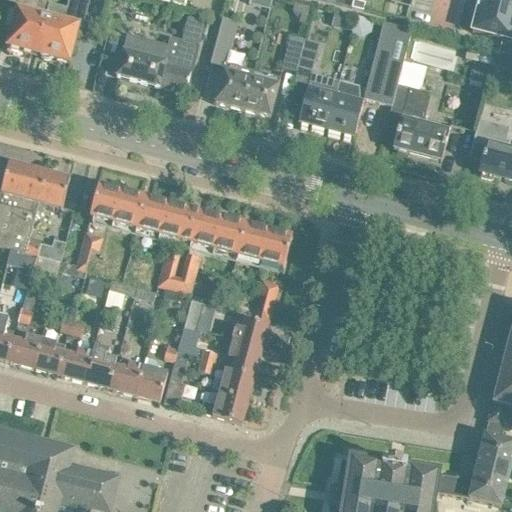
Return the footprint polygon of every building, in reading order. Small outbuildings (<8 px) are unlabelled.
[(20,53),(21,53),(38,57),(50,8),(52,8),(52,7),(53,3),(43,0),(37,0),(36,5),(22,1),(21,0),(8,0),(8,4),(18,7),(7,49),(9,49),(10,51),(12,53),(13,53),(15,54),(16,54),(18,54),(20,53)] [(51,61),(52,61),(69,65),(79,29),(82,30),(90,0),(70,0),(68,11),(52,7),(52,8),(50,8),(38,57),(40,58),(41,59),(42,60),(43,61),(45,62),(47,62),(49,62),(51,61)] [(511,0),(479,0),(478,4),(511,13),(511,0)] [(363,14),(365,6),(353,3),(351,11),(363,14)] [(477,12),(471,34),(502,42),(499,56),(511,59),(511,13),(478,4),(476,12),(477,12)] [(226,71),(230,53),(238,24),(223,20),(211,67),(225,70),(226,71)] [(392,110),(397,87),(403,65),(411,33),(384,26),(369,83),(364,102),(392,110)] [(185,97),(198,47),(169,39),(167,47),(127,37),(116,79),(185,97)] [(297,75),(303,53),(306,43),(291,39),(282,71),(297,75)] [(253,74),(239,70),(240,66),(240,63),(240,60),(238,58),(236,55),(233,54),(230,53),(226,71),(225,70),(216,105),(243,112),(253,74)] [(310,88),(313,79),(319,57),(303,53),(297,75),(295,84),(309,87),(310,88)] [(427,71),(403,65),(397,87),(392,110),(386,130),(398,132),(393,152),(441,164),(449,133),(424,127),(431,96),(422,93),(427,71)] [(270,120),(275,100),(280,81),(253,74),(243,112),(270,120)] [(327,135),(336,99),(339,86),(324,82),(320,95),(308,92),(298,127),(327,135)] [(354,142),(363,106),(360,105),(360,92),(339,86),(336,99),(327,135),(354,142)] [(511,154),(504,152),(509,132),(478,124),(469,160),(482,163),(479,175),(482,175),(481,179),(493,183),(494,178),(511,183),(511,154)] [(39,206),(47,175),(9,165),(9,166),(0,163),(0,249),(10,252),(25,256),(29,244),(39,206)] [(70,181),(47,175),(39,206),(62,212),(70,181)] [(121,228),(130,197),(99,189),(90,220),(121,228)] [(152,237),(161,205),(130,197),(121,228),(152,237)] [(187,246),(196,215),(161,205),(152,237),(187,246)] [(222,255),(231,224),(196,215),(187,246),(222,255)] [(253,263),(261,232),(231,224),(222,255),(253,263)] [(284,271),(292,240),(261,232),(253,263),(284,271)] [(89,257),(90,253),(93,239),(85,237),(80,255),(89,257)] [(102,241),(93,239),(90,253),(98,255),(102,241)] [(52,250),(29,244),(25,256),(36,259),(61,265),(66,246),(54,243),(52,250)] [(16,291),(21,272),(32,274),(36,259),(25,256),(10,252),(6,268),(7,268),(2,287),(16,291)] [(180,256),(167,253),(163,265),(177,268),(180,256)] [(84,276),(89,257),(80,255),(77,269),(76,274),(84,276)] [(196,274),(200,262),(187,258),(184,270),(196,274)] [(58,275),(61,265),(36,259),(32,274),(33,275),(33,274),(57,280),(58,275)] [(76,274),(77,269),(61,265),(58,275),(85,281),(86,276),(84,276),(76,274)] [(173,280),(177,268),(163,265),(160,277),(173,280)] [(193,286),(196,274),(184,270),(181,282),(193,286)] [(173,294),(177,281),(173,280),(160,277),(157,289),(173,294)] [(190,298),(193,286),(181,282),(177,281),(173,294),(190,298)] [(267,300),(271,286),(264,284),(260,298),(267,300)] [(135,302),(138,292),(113,285),(110,295),(135,302)] [(274,306),(279,288),(271,286),(267,300),(266,304),(274,306)] [(138,292),(135,302),(155,307),(158,297),(138,292)] [(26,299),(23,311),(19,324),(30,326),(33,314),(31,313),(35,301),(26,299)] [(191,303),(183,331),(196,335),(203,307),(191,303)] [(269,325),(274,306),(266,304),(261,323),(269,325)] [(70,337),(73,324),(63,322),(60,334),(70,337)] [(262,352),(268,329),(245,322),(242,331),(236,330),(232,344),(262,352)] [(84,327),(73,324),(70,337),(80,339),(84,327)] [(511,329),(492,406),(511,411),(511,329)] [(0,331),(0,363),(8,366),(14,343),(12,343),(14,335),(0,331)] [(195,335),(196,335),(183,331),(177,352),(178,352),(178,353),(187,356),(192,335),(195,335)] [(41,342),(18,336),(16,344),(14,343),(8,366),(33,372),(41,342)] [(33,372),(59,379),(65,355),(63,354),(65,348),(41,342),(33,372)] [(262,352),(232,344),(226,368),(233,370),(232,372),(255,378),(262,352)] [(92,355),(85,386),(110,393),(116,370),(114,369),(116,362),(107,360),(110,352),(94,348),(92,355)] [(175,365),(178,353),(178,352),(177,352),(167,349),(164,362),(175,365)] [(65,355),(59,379),(85,386),(92,355),(78,351),(76,358),(65,355)] [(216,357),(203,354),(201,364),(214,367),(216,357)] [(144,369),(120,363),(118,370),(116,370),(110,393),(136,399),(144,369)] [(168,376),(160,374),(156,366),(145,363),(144,369),(136,399),(160,406),(168,376)] [(211,378),(214,367),(201,364),(199,375),(211,378)] [(225,373),(219,396),(248,404),(255,378),(232,372),(232,375),(225,373)] [(163,407),(179,411),(185,387),(170,383),(163,407)] [(242,428),(248,404),(219,396),(216,408),(204,405),(200,416),(242,428)] [(511,414),(492,409),(473,484),(439,478),(436,496),(468,501),(501,510),(511,464),(511,444),(500,442),(503,428),(511,430),(511,414)] [(91,511),(92,510),(99,511),(110,511),(118,480),(69,467),(73,452),(38,443),(0,433),(0,511),(91,511)] [(433,511),(436,496),(439,478),(439,476),(350,461),(345,494),(342,493),(343,492),(331,490),(329,506),(340,507),(340,506),(343,506),(341,511),(433,511)]
